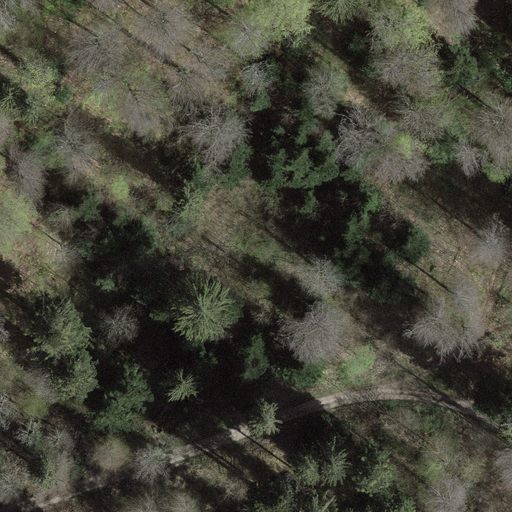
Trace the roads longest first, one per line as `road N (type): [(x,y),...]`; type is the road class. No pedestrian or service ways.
road 1 (track): [(371,387),(5,511)]
road 2 (track): [(511,419),(425,390),(371,387)]
